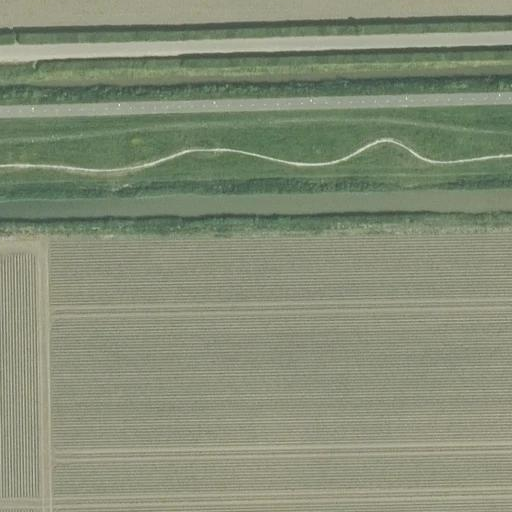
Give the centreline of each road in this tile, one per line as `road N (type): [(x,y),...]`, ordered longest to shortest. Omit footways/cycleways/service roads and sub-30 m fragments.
road 1 (unknown): [(0,142),(331,118),(511,132)]
road 2 (unclassified): [(0,51),(511,36)]
